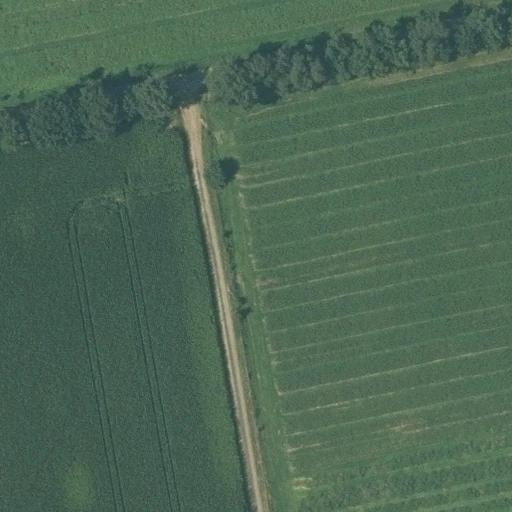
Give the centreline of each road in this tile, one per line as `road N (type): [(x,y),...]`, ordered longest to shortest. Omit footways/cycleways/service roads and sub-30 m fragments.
road 1 (unclassified): [(511,12),(0,115)]
road 2 (track): [(182,79),(258,511)]
